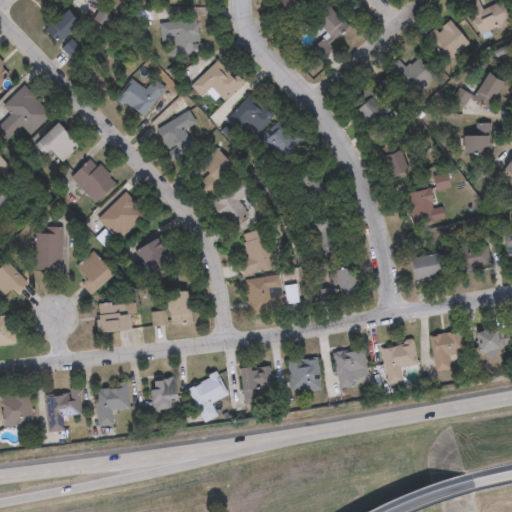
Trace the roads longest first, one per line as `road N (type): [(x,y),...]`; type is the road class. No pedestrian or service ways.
road 1 (residential): [(0,368),(230,341),(511,293)]
road 2 (secondary): [(511,396),(0,472)]
road 3 (residential): [(0,20),(191,218),(219,284),(230,341)]
road 4 (motorway): [(362,422),(0,502)]
road 5 (residential): [(246,0),(347,149),(379,225),(397,313)]
road 6 (residential): [(312,103),(426,0)]
